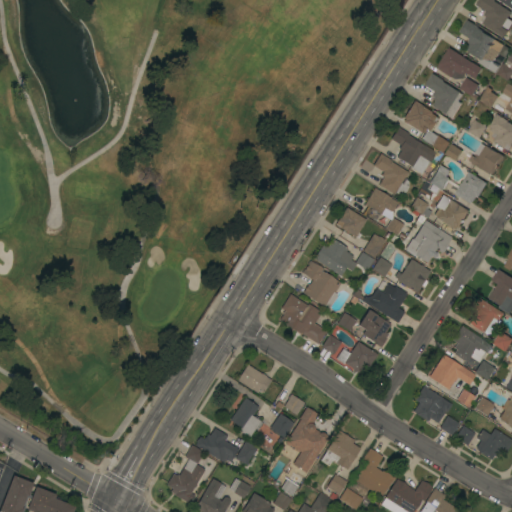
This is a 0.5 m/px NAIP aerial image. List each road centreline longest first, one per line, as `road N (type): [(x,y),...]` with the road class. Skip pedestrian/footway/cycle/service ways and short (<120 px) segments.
road 1 (secondary): [(434,0),(149,446)]
road 2 (track): [(157,185),(120,286),(143,387),(114,439),(88,435),(29,382),(0,370)]
road 3 (residential): [(231,322),(402,437),(511,497)]
road 4 (residential): [(511,195),(370,414)]
road 5 (track): [(0,5),(9,57),(44,142),(52,221)]
road 6 (track): [(51,183),(123,127),(154,34)]
road 7 (residential): [(0,429),(115,501)]
